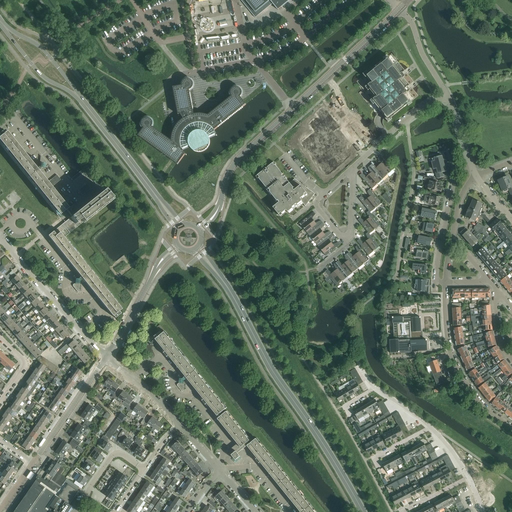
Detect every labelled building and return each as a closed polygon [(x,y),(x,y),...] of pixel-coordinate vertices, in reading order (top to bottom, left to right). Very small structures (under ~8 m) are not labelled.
[(240,0),(255,18),(273,4),(278,10),(283,6),(284,7),(287,5),(286,3),(289,0),(240,0)] [(127,51),(122,55),(126,60),(131,57),(127,51)] [(411,71),(408,67),(405,70),(401,66),(402,66),(401,65),(400,65),(398,62),(399,61),(396,57),(395,58),(394,57),(394,56),(393,56),(391,54),(388,56),(387,55),(383,58),(384,59),(382,61),(381,61),(381,62),(374,67),(373,68),(368,73),(367,71),(363,74),(364,76),(362,77),(362,76),(361,77),(361,78),(356,82),(360,86),(359,87),(362,91),(359,93),(363,98),(363,99),(363,100),(364,99),(372,109),(371,110),(372,111),(373,110),(377,115),(381,112),(386,118),(385,119),(388,123),(392,119),(391,118),(393,116),(393,117),(394,116),(401,110),(402,110),(401,109),(407,105),(408,106),(412,103),(411,102),(412,101),(418,96),(413,89),(417,85),(408,74),(411,71)] [(142,127),(143,128),(138,136),(177,165),(185,154),(186,155),(182,149),(189,146),(195,152),(197,152),(199,152),(202,152),(203,152),(205,151),(206,150),(207,149),(207,148),(208,147),(209,146),(209,137),(216,134),(216,136),(217,136),(216,133),(215,131),(214,130),(246,104),(240,97),(241,96),(242,94),(242,92),(241,90),(240,89),(238,88),(236,87),(234,88),(232,89),(231,90),(230,92),(231,94),(231,96),(208,115),(207,115),(205,115),(205,116),(201,116),(200,115),(199,114),(198,115),(198,116),(194,116),(189,90),(190,90),(191,89),(192,88),(193,86),(193,84),(193,83),(191,81),(191,80),(190,80),(188,79),(186,79),(184,80),(183,82),(182,84),(182,85),(173,87),(178,115),(180,114),(181,116),(182,116),(183,117),(182,118),(183,119),(180,122),(177,125),(174,129),(173,133),(172,137),(171,141),(152,127),(153,125),(153,123),(152,121),(151,120),(149,119),(147,118),(145,119),(143,119),(142,121),(141,123),(141,125),(142,127)] [(334,101),(311,120),(317,128),(313,131),(320,141),(332,132),(339,126),(348,119),(334,101)] [(4,130),(0,133),(0,144),(58,216),(59,216),(68,209),(6,132),(4,130)] [(313,131),(297,142),(323,176),(338,165),(320,141),(313,131)] [(392,170),(380,156),(378,158),(381,164),(379,166),(387,175),(392,170)] [(433,170),(434,169),(435,171),(437,179),(443,177),(442,172),(446,172),(442,156),(436,157),(433,158),(434,161),(431,161),(433,170)] [(264,167),(263,169),(264,170),(256,176),(278,203),(273,208),(280,216),(279,215),(286,210),(288,212),(301,201),(305,206),(315,194),(307,188),(298,182),(297,183),(294,179),(289,183),(284,176),(285,176),(285,175),(284,176),(283,174),(274,162),(266,169),(264,167)] [(377,167),(372,164),(370,166),(382,180),(387,175),(379,166),(377,167)] [(370,166),(368,168),(370,173),(368,175),(377,184),(382,180),(370,166)] [(82,170),(71,179),(73,181),(83,173),(87,174),(99,189),(102,187),(89,171),(82,170)] [(367,177),(362,173),(359,175),(372,189),(377,184),(368,175),(367,177)] [(57,175),(48,182),(52,187),(61,180),(57,175)] [(498,181),(499,181),(498,182),(497,183),(498,184),(499,185),(500,185),(503,191),(508,188),(511,195),(511,194),(511,186),(508,177),(498,181)] [(387,189),(389,188),(383,180),(381,182),(387,189)] [(427,181),(425,188),(431,189),(431,190),(438,191),(441,191),(442,187),(439,186),(439,183),(433,182),(427,181)] [(90,189),(86,184),(78,190),(82,195),(90,189)] [(71,217),(48,236),(112,316),(113,316),(115,318),(121,314),(119,311),(121,309),(122,308),(65,237),(83,222),(84,223),(113,200),(112,199),(105,190),(75,214),(72,209),(70,211),(72,214),(70,216),(71,217)] [(381,204),(370,190),(367,191),(370,197),(368,198),(376,208),(381,204)] [(424,203),(428,203),(438,206),(440,198),(436,197),(436,195),(430,194),(429,196),(418,193),(417,197),(425,198),(424,203)] [(365,200),(361,197),(358,198),(369,211),(370,213),(376,208),(368,198),(365,200)] [(480,213),(484,205),(473,200),(469,209),(468,208),(468,209),(480,213)] [(437,211),(423,208),(422,208),(421,212),(422,212),(421,216),(424,217),(435,219),(434,219),(435,216),(436,215),(437,211)] [(480,213),(468,209),(467,212),(468,213),(466,218),(477,222),(478,218),(479,216),(483,218),(488,223),(490,221),(486,217),(485,217),(486,216),(483,214),(480,213)] [(369,211),(366,213),(369,218),(367,220),(375,230),(380,225),(370,213),(369,211)] [(312,219),(316,214),(314,212),(299,223),(304,229),(314,221),(312,219)] [(484,212),(483,214),(486,216),(485,217),(486,217),(490,221),(494,218),(491,213),(489,215),(484,212)] [(365,222),(360,218),(358,220),(368,232),(369,234),(375,230),(367,220),(365,222)] [(498,219),(496,220),(490,226),(494,231),(495,231),(503,224),(498,219)] [(434,225),(411,220),(410,224),(422,227),(421,230),(433,233),(433,232),(434,225)] [(314,221),(304,229),(308,234),(323,223),(321,221),(315,223),(314,221)] [(323,223),(308,234),(306,236),(308,238),(310,237),(313,240),(322,232),(321,230),(324,225),(323,223)] [(503,224),(495,231),(499,235),(507,229),(505,227),(504,227),(502,225),(503,224)] [(465,229),(464,230),(461,232),(463,235),(467,241),(477,233),(482,228),(476,226),(475,226),(473,229),(475,231),(471,234),(468,231),(465,229)] [(509,231),(507,229),(499,235),(504,241),(511,235),(508,232),(509,231)] [(322,232),(313,240),(317,245),(331,234),(329,231),(324,234),(322,232)] [(368,232),(365,234),(368,240),(366,241),(374,251),(379,247),(369,234),(368,232)] [(478,234),(477,233),(467,241),(472,246),(478,241),(474,238),(478,234)] [(333,236),(331,234),(317,245),(321,251),(331,243),(329,241),(333,236)] [(504,241),(499,246),(500,247),(506,243),(508,246),(511,242),(511,236),(511,235),(504,241)] [(431,239),(419,236),(417,243),(430,246),(431,241),(430,240),(430,239),(431,239)] [(364,243),(359,239),(357,241),(368,256),(374,251),(366,241),(364,243)] [(333,245),(331,243),(321,251),(326,256),(340,245),(338,242),(333,245)] [(369,260),(358,245),(355,247),(358,253),(356,254),(363,264),(369,260)] [(417,246),(417,247),(411,246),(410,253),(417,254),(417,258),(427,259),(428,255),(429,252),(422,251),(422,247),(417,246)] [(480,257),(486,252),(482,248),(476,253),(479,256),(480,257)] [(349,252),(347,254),(358,268),(363,264),(356,254),(353,256),(349,252)] [(490,257),(486,252),(480,257),(482,259),(481,260),(484,262),(490,257)] [(358,268),(347,254),(344,256),(347,261),(345,263),(353,273),(358,268)] [(490,257),(484,262),(486,265),(487,265),(488,266),(494,261),(490,257)] [(343,265),(338,261),(336,263),(347,277),(353,273),(345,263),(343,265)] [(498,266),(494,261),(488,266),(490,268),(489,269),(491,271),(498,266)] [(347,277),(336,263),(334,265),(336,270),(334,272),(342,281),(347,277)] [(426,274),(427,265),(413,264),(412,269),(420,270),(420,274),(423,274),(424,274),(426,274)] [(7,271),(2,266),(0,267),(0,272),(2,275),(4,278),(8,282),(16,275),(12,271),(6,276),(4,274),(7,271)] [(502,270),(498,266),(491,271),(494,275),(495,274),(496,276),(502,270)] [(332,273),(327,270),(325,272),(337,287),(340,285),(339,284),(342,281),(334,272),(332,273)] [(502,270),(496,276),(497,277),(497,278),(499,281),(506,275),(502,270)] [(20,280),(16,276),(8,283),(10,285),(12,282),(15,285),(20,280)] [(506,276),(500,281),(504,286),(510,280),(506,276)] [(15,285),(12,287),(14,289),(16,287),(19,290),(24,285),(20,280),(15,285)] [(425,285),(425,281),(416,280),(415,284),(417,284),(417,291),(422,292),(424,292),(425,285)] [(19,290),(16,292),(18,294),(20,291),(23,294),(28,289),(24,285),(19,290)] [(23,294),(20,296),(18,298),(20,300),(24,296),(27,299),(32,294),(28,289),(23,294)] [(27,299),(24,301),(26,303),(28,301),(31,303),(36,298),(32,294),(27,299)] [(31,303),(27,307),(28,309),(32,305),(35,308),(40,303),(36,298),(31,303)] [(35,308),(32,310),(34,312),(36,309),(39,312),(44,307),(40,303),(35,308)] [(39,312),(36,314),(38,316),(41,319),(43,317),(48,312),(44,307),(39,312)] [(43,317),(41,319),(40,319),(42,321),(44,318),(47,321),(52,316),(48,312),(43,317)] [(7,316),(5,313),(0,317),(0,318),(4,322),(9,318),(12,315),(10,313),(7,316)] [(47,321),(44,323),(46,325),(48,323),(51,326),(56,321),(52,316),(47,321)] [(420,317),(411,318),(411,317),(403,317),(392,317),(392,324),(393,324),(394,340),(389,340),(390,353),(399,353),(411,352),(427,351),(426,340),(423,340),(422,333),(421,332),(420,317)] [(11,320),(9,318),(4,322),(8,327),(13,322),(16,320),(14,318),(11,320)] [(51,326),(48,328),(50,330),(52,327),(55,330),(60,325),(56,321),(51,326)] [(16,325),(13,322),(8,327),(12,331),(17,327),(20,324),(18,322),(16,325)] [(17,327),(12,331),(16,336),(21,331),(24,329),(20,324),(17,327)] [(55,330),(52,332),(54,334),(56,337),(58,335),(59,335),(64,330),(60,325),(55,330)] [(188,360),(163,329),(160,325),(156,328),(160,332),(154,337),(156,339),(155,339),(199,394),(201,397),(203,402),(204,404),(206,405),(209,406),(217,416),(216,417),(217,419),(222,415),(220,413),(226,409),(227,408),(188,360)] [(484,328),(480,329),(478,329),(478,331),(473,331),(473,334),(477,334),(477,333),(482,333),(482,331),(492,330),(491,325),(484,326),(484,328)] [(26,332),(24,329),(21,331),(16,336),(20,340),(25,336),(28,333),(30,331),(27,331),(26,332)] [(68,335),(64,330),(59,335),(58,335),(56,337),(58,339),(60,336),(63,339),(68,335)] [(493,336),(492,331),(477,335),(473,336),(474,341),(475,341),(474,338),(482,336),(485,335),(485,338),(493,336)] [(25,336),(20,340),(24,345),(29,340),(35,335),(33,333),(27,338),(25,336)] [(486,340),(484,341),(475,343),(476,345),(495,340),(493,336),(485,338),(486,340)] [(29,340),(24,345),(28,349),(33,345),(37,341),(35,339),(31,343),(29,340)] [(72,339),(64,346),(58,352),(60,355),(67,349),(69,347),(72,350),(77,345),(72,339)] [(33,345),(28,349),(32,354),(37,349),(40,347),(38,345),(36,347),(33,345)] [(72,350),(69,352),(71,354),(73,352),(76,354),(81,350),(77,345),(72,350)] [(469,350),(473,349),(472,346),(468,348),(466,349),(464,346),(457,349),(457,350),(457,351),(458,352),(459,353),(460,355),(467,351),(467,352),(469,350)] [(484,353),(482,354),(479,355),(480,357),(483,355),(483,356),(490,352),(491,354),(499,350),(496,346),(484,353)] [(37,349),(32,354),(36,358),(44,351),(42,349),(39,352),(37,349)] [(76,354),(73,356),(75,358),(77,356),(80,359),(85,354),(81,350),(76,354)] [(493,357),(485,362),(484,362),(485,364),(486,363),(491,360),(494,359),(501,354),(499,350),(491,354),(493,357)] [(469,357),(467,352),(467,351),(460,355),(461,357),(460,358),(461,359),(462,359),(462,360),(469,357)] [(80,359),(78,360),(77,361),(79,363),(81,361),(84,364),(89,359),(85,354),(80,359)] [(494,359),(491,360),(493,363),(492,363),(493,364),(492,365),(489,367),(488,368),(489,370),(492,368),(497,364),(500,362),(500,361),(504,359),(501,354),(494,359)] [(10,361),(5,357),(0,362),(4,367),(10,361)] [(41,358),(38,361),(39,361),(40,363),(46,367),(56,374),(60,369),(42,357),(41,358)] [(469,357),(462,360),(462,361),(462,363),(463,363),(464,365),(471,362),(469,357)] [(471,362),(464,365),(465,367),(465,368),(466,370),(474,367),(472,364),(478,361),(477,361),(479,360),(479,358),(471,362)] [(440,369),(437,360),(432,362),(435,370),(432,371),(437,386),(444,383),(441,374),(441,375),(446,373),(444,367),(441,368),(441,369),(440,369)] [(507,364),(504,360),(491,370),(493,372),(499,367),(501,369),(507,364)] [(10,361),(4,367),(6,368),(9,371),(14,365),(10,361)] [(48,373),(46,372),(43,370),(46,367),(40,363),(36,368),(42,372),(46,375),(48,373)] [(507,364),(501,369),(492,376),(494,377),(502,371),(504,373),(510,368),(507,364)] [(82,373),(73,366),(72,368),(74,370),(72,373),(78,377),(82,373)] [(475,369),(471,371),(471,370),(468,371),(469,373),(468,373),(471,377),(486,368),(485,366),(477,371),(475,369)] [(36,368),(33,373),(39,377),(41,379),(43,377),(40,375),(42,372),(36,368)] [(486,368),(471,377),(474,382),(481,377),(479,375),(487,369),(486,368)] [(511,369),(510,368),(504,373),(506,375),(502,378),(504,381),(508,378),(507,377),(511,373),(511,369)] [(72,373),(68,370),(67,372),(71,375),(69,378),(75,382),(78,377),(72,373)] [(481,377),(474,382),(477,386),(489,378),(489,377),(491,376),(488,372),(486,373),(488,376),(487,376),(482,379),(481,377)] [(39,377),(33,373),(29,378),(35,382),(38,384),(40,385),(41,383),(36,380),(39,377)] [(69,378),(65,375),(63,377),(68,380),(65,383),(71,387),(75,382),(69,378)] [(106,377),(103,382),(102,384),(107,388),(105,390),(108,392),(114,383),(112,381),(109,378),(109,379),(106,377)] [(29,378),(26,383),(32,387),(35,389),(38,384),(35,382),(29,378)] [(354,380),(353,378),(348,381),(350,385),(354,392),(360,389),(358,386),(356,383),(355,382),(354,380)] [(63,381),(60,380),(59,381),(61,383),(59,386),(62,388),(68,392),(71,387),(65,383),(63,381)] [(343,384),(345,388),(349,395),(350,397),(353,395),(353,393),(354,392),(350,385),(348,381),(343,384)] [(482,393),(488,388),(486,385),(488,384),(486,382),(478,388),(482,393)] [(26,383),(22,388),(28,392),(31,394),(33,395),(34,393),(32,392),(35,389),(32,387),(26,383)] [(114,383),(108,392),(110,393),(111,391),(115,393),(111,397),(114,399),(119,392),(116,390),(119,386),(114,383)] [(59,386),(58,388),(61,390),(59,393),(58,393),(64,397),(68,392),(62,388),(59,386)] [(489,387),(488,388),(482,393),(485,397),(492,392),(490,390),(490,389),(489,387)] [(28,392),(22,388),(19,393),(25,397),(28,399),(29,397),(31,394),(28,392)] [(51,388),(50,390),(53,391),(53,392),(57,395),(55,398),(61,402),(64,397),(58,393),(59,393),(54,390),(51,388)] [(349,395),(345,388),(339,391),(344,398),(349,395)] [(119,392),(114,399),(122,405),(128,395),(126,394),(127,393),(124,391),(123,392),(121,394),(119,392)] [(344,398),(339,391),(334,394),(339,402),(344,398)] [(492,392),(485,397),(489,402),(496,396),(494,394),(494,395),(492,392)] [(496,407),(501,400),(498,399),(502,394),(500,392),(496,397),(494,400),(493,399),(490,402),(492,403),(491,404),(496,407)] [(25,397),(19,393),(16,397),(22,402),(21,402),(24,404),(26,402),(23,400),(25,397)] [(55,398),(51,395),(49,397),(54,400),(52,403),(58,407),(61,402),(55,398)] [(134,399),(128,395),(122,405),(124,406),(126,404),(129,406),(126,410),(129,412),(133,405),(131,403),(134,399)] [(503,402),(501,400),(496,407),(500,410),(509,398),(510,396),(508,395),(507,397),(505,400),(505,399),(503,402)] [(509,398),(500,410),(504,413),(509,407),(507,405),(511,398),(511,395),(510,396),(509,398)] [(22,402),(16,397),(12,402),(18,407),(21,409),(22,407),(19,405),(21,402),(22,402)] [(45,398),(44,400),(48,403),(50,405),(48,408),(54,412),(58,407),(52,403),(45,398)] [(375,400),(370,403),(374,410),(376,413),(380,410),(380,409),(379,408),(379,407),(379,406),(377,404),(375,400)] [(18,407),(12,402),(9,407),(15,411),(15,412),(17,414),(21,409),(18,407)] [(370,403),(364,406),(369,413),(374,410),(370,403)] [(133,405),(129,412),(131,414),(133,411),(136,413),(134,416),(137,418),(143,408),(141,407),(141,406),(138,404),(138,405),(137,405),(136,407),(133,405)] [(89,405),(85,411),(92,416),(96,410),(100,412),(102,409),(97,405),(94,408),(89,405)] [(369,413),(364,406),(359,409),(363,417),(369,413)] [(15,411),(9,407),(5,412),(11,416),(14,418),(15,416),(12,415),(15,412),(15,411)] [(148,412),(143,408),(137,418),(139,419),(141,416),(144,418),(141,423),(143,425),(148,418),(145,416),(148,412)] [(43,409),(42,411),(45,413),(43,416),(48,420),(52,415),(43,409)] [(355,415),(355,416),(353,417),(356,421),(363,417),(359,409),(354,412),(355,415)] [(92,416),(85,411),(81,416),(86,420),(84,424),(90,428),(91,428),(89,427),(90,428),(92,426),(91,425),(92,424),(88,421),(92,416)] [(226,412),(222,415),(217,419),(241,448),(249,441),(250,440),(227,411),(226,412)] [(11,416),(5,412),(2,417),(8,421),(13,425),(14,423),(9,419),(11,416)] [(40,414),(38,416),(41,418),(39,421),(45,425),(48,420),(43,416),(40,414)] [(118,418),(116,420),(121,424),(123,421),(122,421),(124,418),(120,415),(118,418)] [(2,417),(0,419),(0,423),(4,426),(9,430),(11,428),(8,426),(6,424),(8,421),(2,417)] [(148,418),(143,425),(146,427),(147,424),(151,426),(149,429),(151,430),(157,421),(155,420),(156,419),(153,417),(152,418),(150,420),(148,418)] [(39,421),(36,419),(35,421),(38,423),(36,426),(42,430),(45,425),(39,421)] [(157,421),(151,430),(153,432),(155,429),(158,431),(163,425),(157,421)] [(357,433),(361,431),(357,423),(352,425),(357,433)] [(36,426),(33,424),(31,426),(34,428),(32,431),(38,435),(42,430),(36,426)] [(90,428),(84,424),(82,427),(79,425),(75,430),(82,436),(86,430),(87,431),(88,429),(89,430),(90,428)] [(396,428),(393,429),(397,437),(403,434),(400,429),(399,426),(398,426),(398,425),(396,426),(396,428)] [(28,431),(26,434),(29,436),(35,440),(38,435),(32,431),(29,429),(28,428),(26,430),(28,431)] [(393,429),(388,432),(392,440),(397,437),(393,429)] [(82,436),(75,430),(71,436),(74,438),(71,441),(77,445),(78,446),(82,440),(80,439),(82,436)] [(132,438),(128,435),(126,432),(123,430),(118,437),(121,439),(122,438),(124,440),(122,444),(128,448),(133,442),(130,440),(132,438)] [(26,434),(24,432),(22,434),(25,436),(23,439),(25,441),(31,445),(35,440),(29,436),(26,434)] [(392,440),(388,432),(382,435),(386,443),(392,440)] [(148,435),(146,438),(156,444),(158,441),(148,435)] [(102,442),(103,443),(101,447),(107,451),(111,446),(108,443),(110,440),(105,436),(104,436),(101,439),(103,440),(102,442)] [(380,436),(374,439),(378,447),(384,444),(380,436)] [(316,511),(257,438),(256,439),(247,446),(299,511),(316,511)] [(23,439),(22,439),(21,441),(24,443),(22,446),(28,450),(31,445),(25,441),(23,439)] [(374,439),(369,442),(373,450),(378,447),(374,439)] [(138,440),(134,447),(136,449),(134,452),(141,457),(145,450),(140,447),(143,443),(138,440)] [(64,441),(60,447),(66,451),(70,446),(75,449),(77,445),(71,441),(69,445),(64,441)] [(177,441),(172,446),(170,448),(174,452),(176,451),(181,446),(177,441)] [(373,450),(369,442),(363,445),(367,452),(373,450)] [(425,446),(423,443),(418,446),(422,453),(427,450),(427,449),(425,446)] [(181,446),(176,451),(180,455),(178,457),(180,455),(185,451),(181,446)] [(418,446),(412,448),(416,456),(422,453),(418,446)] [(66,451),(60,447),(56,452),(61,456),(59,459),(65,463),(67,460),(62,457),(66,451)] [(96,447),(93,450),(92,453),(95,455),(93,458),(99,463),(103,457),(100,455),(102,452),(96,447)] [(416,456),(412,448),(407,451),(411,459),(414,465),(417,464),(414,457),(416,456)] [(180,455),(178,457),(182,462),(184,460),(189,455),(185,451),(180,455)] [(241,458),(236,451),(231,455),(235,460),(240,457),(241,459),(241,458)] [(407,451),(401,454),(405,462),(411,459),(407,451)] [(193,460),(189,455),(184,460),(188,464),(193,460)] [(399,455),(393,458),(397,466),(403,463),(399,455)] [(54,461),(50,458),(49,459),(47,462),(62,472),(65,469),(60,466),(61,466),(62,466),(64,463),(65,463),(59,459),(57,463),(54,461)] [(170,462),(164,458),(160,463),(166,467),(169,469),(171,466),(168,464),(170,462)] [(393,458),(388,461),(392,469),(397,466),(393,458)] [(92,466),(94,463),(87,459),(85,462),(88,464),(84,469),(91,474),(95,469),(92,466)] [(11,460),(7,465),(14,470),(18,465),(11,460)] [(193,460),(188,464),(192,469),(197,464),(193,460)] [(392,469),(388,461),(382,464),(388,475),(394,472),(392,469)] [(46,464),(45,466),(60,476),(61,475),(62,472),(47,462),(46,464)] [(166,467),(160,463),(157,468),(166,474),(168,472),(165,469),(166,467)] [(14,470),(7,465),(5,464),(2,469),(4,470),(11,475),(14,470)] [(197,464),(192,469),(196,474),(195,475),(197,477),(201,473),(199,471),(201,469),(197,464)] [(45,466),(42,470),(47,474),(45,477),(57,485),(60,480),(58,479),(60,476),(45,466)] [(447,467),(442,470),(446,478),(452,475),(450,471),(448,469),(447,467)] [(84,478),(86,475),(77,468),(74,471),(78,474),(77,476),(79,477),(76,481),(83,486),(87,480),(84,478)] [(166,474),(157,468),(153,473),(159,477),(161,474),(165,477),(166,474)] [(440,471),(437,473),(441,481),(446,478),(442,470),(441,468),(439,469),(440,471)] [(120,469),(116,474),(126,481),(130,476),(120,469)] [(0,472),(0,474),(7,480),(11,475),(4,470),(2,473),(0,472)] [(30,470),(25,475),(29,479),(34,473),(30,470)] [(153,473),(150,478),(156,482),(159,477),(153,473)] [(437,473),(431,476),(435,484),(441,481),(437,473)] [(116,474),(113,479),(123,486),(126,481),(116,474)] [(70,504),(73,500),(71,499),(58,489),(59,490),(67,479),(61,475),(60,476),(58,479),(60,480),(57,485),(45,477),(43,479),(40,477),(38,476),(36,478),(31,485),(30,486),(13,511),(68,511),(72,507),(72,506),(70,504)] [(431,476),(426,479),(430,486),(435,484),(431,476)] [(59,490),(58,489),(73,500),(79,491),(77,490),(79,487),(67,479),(59,490)] [(120,491),(123,486),(113,479),(110,484),(120,491)] [(189,479),(187,481),(185,480),(183,482),(186,484),(192,488),(193,486),(194,487),(196,484),(195,483),(189,479)] [(430,486),(426,479),(420,481),(424,489),(430,486)] [(422,491),(418,483),(417,482),(416,481),(412,484),(412,485),(412,486),(416,493),(422,491)] [(147,482),(144,487),(150,492),(154,486),(147,482)] [(110,484),(106,489),(116,495),(120,491),(110,484)] [(192,488),(186,484),(182,489),(188,493),(192,488)] [(188,493),(182,489),(179,486),(178,489),(181,491),(179,494),(185,498),(188,493)] [(416,493),(412,486),(407,488),(411,496),(416,493)] [(150,492),(144,487),(140,492),(147,496),(150,492)] [(411,496),(407,488),(401,491),(405,499),(411,496)] [(113,500),(116,495),(106,489),(103,494),(113,500)] [(222,491),(216,496),(214,498),(218,502),(220,501),(226,495),(222,491)] [(405,499),(401,491),(396,494),(400,502),(405,499)] [(140,492),(137,497),(144,501),(147,496),(140,492)] [(396,494),(390,497),(395,505),(400,502),(396,494)] [(230,500),(226,495),(220,501),(224,505),(230,500)] [(454,501),(452,499),(450,495),(445,498),(449,505),(452,504),(453,506),(455,504),(454,501)] [(144,501),(137,497),(133,502),(140,506),(144,501)] [(179,506),(183,501),(176,497),(173,502),(179,506)] [(445,498),(440,501),(444,508),(445,510),(447,509),(446,507),(449,505),(445,498)] [(230,500),(224,505),(222,506),(224,508),(225,507),(228,510),(234,504),(230,500)] [(444,508),(440,501),(434,503),(438,511),(444,508)] [(133,502),(130,507),(137,511),(140,506),(133,502)] [(179,506),(173,502),(170,507),(176,511),(179,506)]
